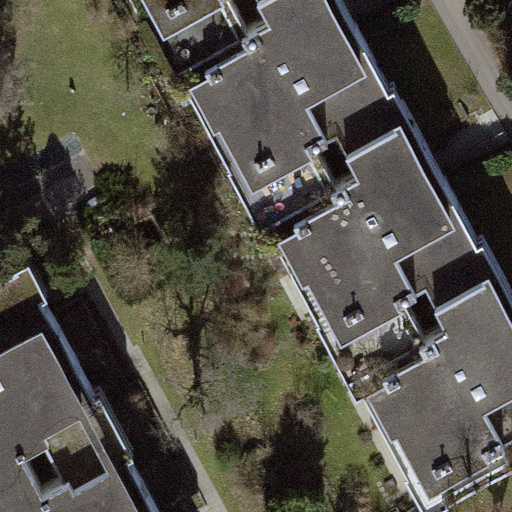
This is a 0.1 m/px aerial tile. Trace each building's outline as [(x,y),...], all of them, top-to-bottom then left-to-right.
[(137,0),(139,3),(144,0),(160,0),(178,32),(238,0),(137,0)] [(238,0),(178,32),(194,63),(182,69),(230,160),(249,150),(267,183),(397,114),(383,88),(390,84),(345,0),(238,0)] [(397,114),(267,183),(285,218),(270,226),(316,311),(335,301),(352,333),(485,262),(470,235),(477,232),(425,134),(412,141),(397,114)] [(18,257),(0,266),(0,473),(103,419),(89,393),(96,389),(40,282),(33,285),(18,257)] [(485,262),(352,333),(373,370),(360,377),(407,464),(422,456),(441,491),(511,453),(511,287),(511,286),(501,292),(485,262)] [(103,419),(0,473),(0,511),(161,511),(125,443),(118,447),(103,419)]
